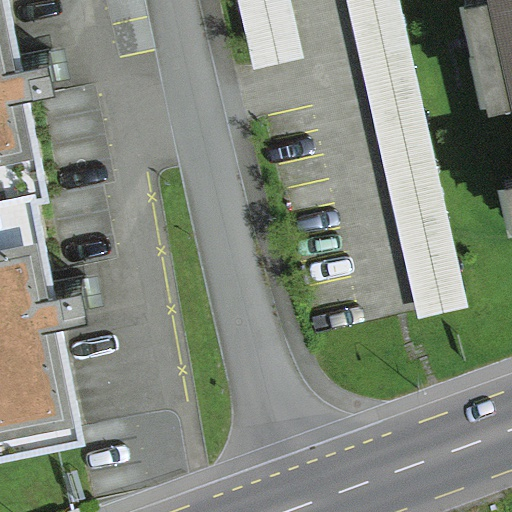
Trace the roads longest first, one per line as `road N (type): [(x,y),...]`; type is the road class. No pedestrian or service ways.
road 1 (residential): [(304,505),(183,0)]
road 2 (primary): [(304,505),(511,431)]
